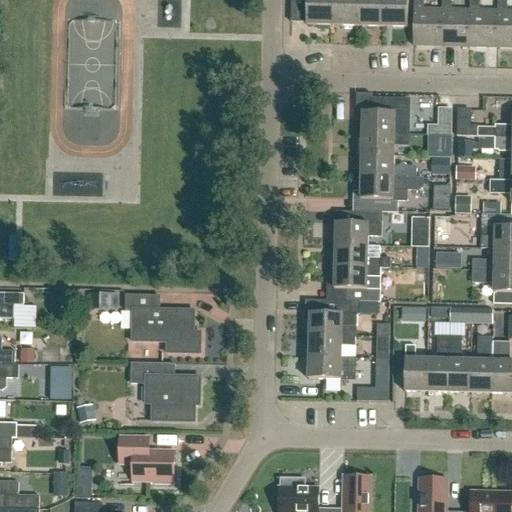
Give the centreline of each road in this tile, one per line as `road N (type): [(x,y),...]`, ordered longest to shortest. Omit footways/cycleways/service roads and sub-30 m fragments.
road 1 (residential): [(267,434),(267,83)]
road 2 (residential): [(511,444),(267,434)]
road 3 (residential): [(511,87),(267,83)]
